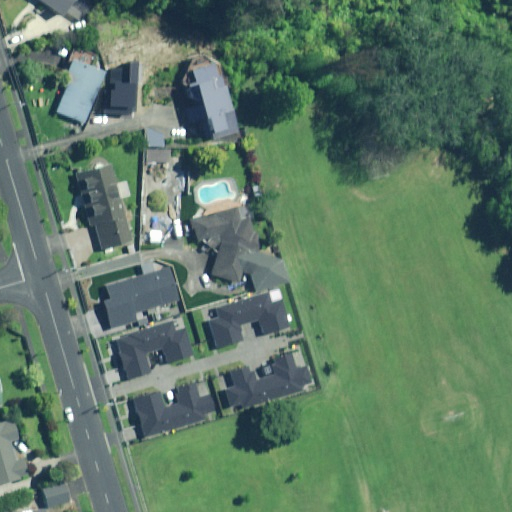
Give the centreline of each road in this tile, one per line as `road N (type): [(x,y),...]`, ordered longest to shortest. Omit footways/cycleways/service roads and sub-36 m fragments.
road 1 (residential): [(111,511),(41,276)]
road 2 (residential): [(41,276),(0,137)]
